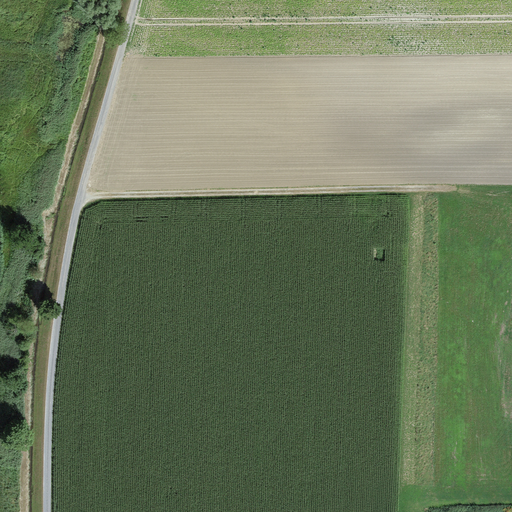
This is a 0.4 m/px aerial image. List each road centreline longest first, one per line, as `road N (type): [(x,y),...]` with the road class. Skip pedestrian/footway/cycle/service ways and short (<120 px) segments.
road 1 (track): [(43,511),(63,265),(133,0)]
road 2 (track): [(463,190),(77,198)]
